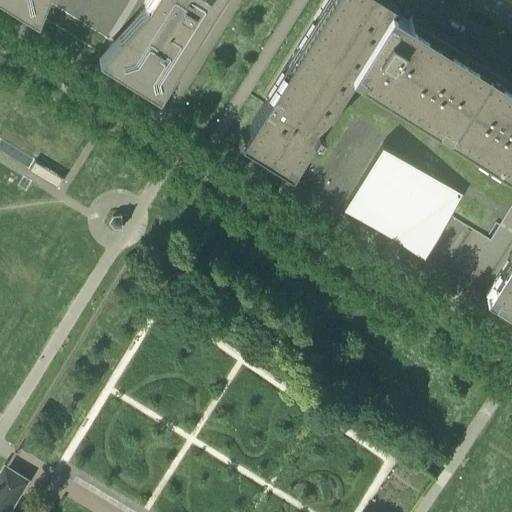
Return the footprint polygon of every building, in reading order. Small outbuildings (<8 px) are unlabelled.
[(18,0),(22,2),(23,0),(145,0),(109,40),(118,45),(115,49),(118,51),(120,47),(123,48),(116,60),(147,79),(154,68),(164,74),(162,78),(164,80),(196,29),(193,26),(203,10),(207,12),(214,0),(18,0)] [(45,0),(64,12),(51,32),(55,34),(70,43),(82,23),(109,40),(145,0),(45,0)] [(511,167),(511,253),(488,291),(487,291),(486,294),(511,309),(511,71),(415,11),(412,16),(411,16),(409,20),(391,10),(397,0),(327,0),(270,92),(242,138),(422,251),(449,210),(475,227),(511,167)] [(122,213),(112,214),(108,221),(112,228),(122,228),(122,213)] [(4,465),(0,472),(0,511),(4,511),(26,478),(4,465)]
